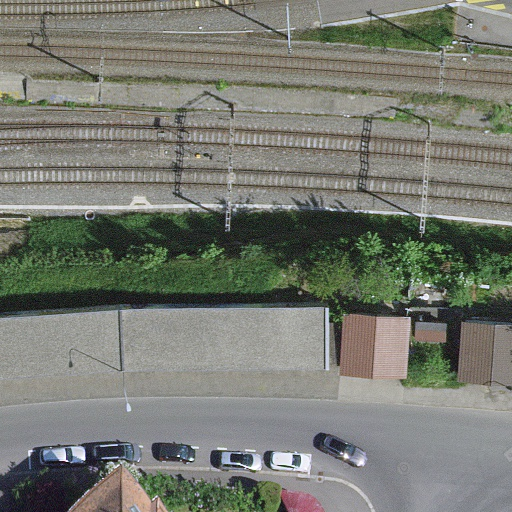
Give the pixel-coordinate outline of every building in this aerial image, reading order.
[(328,302),(120,306),(125,369),(328,366),(328,302)] [(408,308),(344,305),(341,368),(405,371),(408,308)] [(120,306),(0,314),(0,378),(125,369),(120,306)] [(511,319),(463,315),(458,374),(511,378),(511,319)] [(0,497),(0,511),(68,511),(52,493),(0,497)] [(137,511),(122,494),(100,511),(137,511)]
